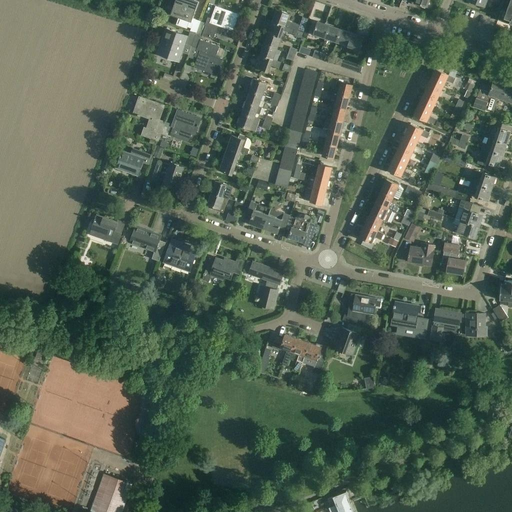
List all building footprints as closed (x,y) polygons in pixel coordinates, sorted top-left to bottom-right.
[(196,0),(175,0),(170,14),(179,17),(181,18),(178,25),(187,28),(187,26),(191,27),(190,31),(196,33),(200,21),(194,19),(192,18),(198,1),(196,0)] [(511,0),(510,0),(506,12),(501,10),(497,19),(511,24),(511,0)] [(200,21),(196,33),(199,34),(202,35),(213,39),(216,29),(218,24),(232,29),(237,14),(216,7),(212,19),(207,17),(206,23),(200,21)] [(297,30),(303,32),(308,20),(301,18),(299,24),(287,20),(289,14),(276,9),(272,21),(294,29),(297,30)] [(292,33),(294,29),(272,21),(268,32),(281,37),(284,30),(292,33)] [(325,38),(329,25),(317,21),(313,34),(325,38)] [(336,42),(341,29),(329,25),(325,38),(336,42)] [(166,29),(158,53),(178,60),(179,59),(182,50),(184,43),(191,46),(196,33),(190,31),(188,36),(187,36),(166,29)] [(294,29),(296,30),(294,35),(301,37),(303,32),(297,30),(294,29)] [(348,45),(352,33),(341,29),(336,42),(348,45)] [(277,48),(281,37),(268,32),(264,43),(277,48)] [(196,33),(191,46),(197,48),(194,56),(198,58),(195,66),(216,74),(221,59),(215,57),(219,46),(200,39),(202,35),(199,34),(196,33)] [(352,33),(348,45),(359,49),(362,43),(364,37),(352,33)] [(273,60),(273,59),(277,48),(264,43),(260,55),(273,60)] [(301,46),(299,52),(308,55),(310,49),(301,46)] [(288,52),(295,55),(297,51),(297,49),(290,47),(288,52)] [(320,53),(320,52),(315,50),(312,57),(318,59),(320,53)] [(293,60),(295,55),(288,52),(286,58),(293,60)] [(281,62),(273,59),(273,60),(260,55),(256,67),(269,71),(271,65),(279,68),(281,62)] [(343,59),(341,66),(356,71),(358,64),(343,59)] [(289,72),(291,66),(284,63),(282,69),(289,72)] [(289,129),(302,132),(318,72),(305,69),(299,93),(289,129)] [(430,79),(444,85),(446,80),(453,83),(455,78),(454,78),(455,76),(449,73),(448,75),(435,69),(430,79)] [(320,72),(317,88),(321,89),(325,74),(320,72)] [(250,90),(263,94),(267,83),(254,78),(250,90)] [(468,82),(466,88),(471,90),(475,81),(470,79),(469,78),(467,82),(468,82)] [(438,96),(444,85),(430,79),(425,90),(438,96)] [(502,100),(507,85),(493,80),(492,86),(481,83),(473,107),(491,113),(490,118),(494,119),(501,122),(504,115),(495,112),(493,112),(498,98),(502,100)] [(337,94),(349,97),(353,84),(341,81),(341,82),(336,81),(335,86),(339,87),(337,94)] [(511,86),(507,85),(502,100),(511,102),(511,86)] [(259,106),(263,94),(250,90),(246,101),(259,106)] [(433,108),(438,96),(425,90),(419,102),(433,108)] [(346,110),(349,97),(337,94),(336,101),(331,99),(330,105),(334,106),(346,110)] [(459,99),(455,105),(460,108),(461,108),(466,97),(463,96),(460,95),(459,99)] [(161,133),(165,121),(159,119),(164,105),(139,96),(133,113),(149,119),(146,127),(144,126),(141,135),(150,138),(149,143),(153,144),(155,145),(157,140),(158,141),(161,134),(161,133)] [(277,106),(279,100),(272,98),(270,103),(277,106)] [(259,106),(246,101),(242,113),(260,119),(255,117),(257,113),(260,114),(262,107),(259,106)] [(429,115),(433,108),(419,102),(414,115),(426,121),(427,120),(434,123),(436,119),(429,115)] [(455,119),(457,116),(461,108),(460,108),(455,105),(452,113),(450,117),(455,119)] [(343,122),(346,110),(334,106),(331,118),(343,122)] [(161,133),(161,134),(170,137),(188,143),(191,135),(194,136),(195,134),(201,118),(177,109),(175,117),(172,124),(165,121),(161,133)] [(256,131),(260,119),(242,113),(238,124),(244,126),(244,129),(247,130),(249,129),(256,131)] [(264,121),(271,123),(273,117),(266,115),(264,121)] [(340,134),(343,122),(331,118),(328,131),(340,134)] [(510,125),(501,122),(494,119),(488,137),(507,143),(511,131),(508,130),(510,125)] [(405,134),(418,140),(421,135),(427,138),(430,133),(422,130),(423,129),(410,123),(405,134)] [(471,131),(473,125),(466,123),(464,128),(471,131)] [(289,129),(285,146),(297,149),(302,132),(289,129)] [(303,140),(309,141),(311,131),(305,130),(303,140)] [(337,147),(340,134),(328,131),(324,144),(337,147)] [(412,152),(418,140),(405,134),(399,146),(412,152)] [(460,140),(467,142),(469,137),(462,134),(460,140)] [(228,146),(241,151),(247,154),(251,143),(251,141),(250,139),(248,138),(239,135),(238,137),(232,135),(228,146)] [(467,142),(460,140),(451,137),(449,142),(458,145),(458,146),(465,148),(467,142)] [(503,154),(507,143),(488,137),(486,143),(482,142),(480,147),(482,147),(503,154)] [(307,147),(309,141),(303,140),(299,153),(311,156),(313,148),(307,147)] [(334,158),(337,147),(324,144),(322,155),(334,158)] [(160,159),(163,149),(157,146),(153,156),(160,159)] [(237,162),(241,151),(228,146),(224,158),(237,162)] [(285,146),(281,162),(293,165),(297,149),(285,146)] [(407,163),(412,152),(399,146),(394,157),(407,163)] [(152,154),(136,149),(132,147),(130,153),(123,150),(117,166),(131,171),(130,173),(138,175),(142,162),(149,164),(152,154)] [(499,166),(503,154),(482,147),(477,163),(486,166),(487,162),(499,166)] [(429,162),(436,166),(440,157),(433,153),(429,162)] [(465,167),(467,161),(443,153),(441,159),(465,167)] [(257,163),(259,157),(252,155),(250,161),(257,163)] [(404,170),(407,163),(394,157),(388,169),(401,175),(408,178),(411,173),(404,170)] [(233,174),(237,162),(224,158),(220,169),(233,174)] [(169,164),(158,160),(152,176),(163,180),(162,184),(176,189),(184,166),(170,161),(169,164)] [(281,162),(279,167),(292,171),(293,165),(281,162)] [(432,175),(436,166),(429,162),(424,172),(432,175)] [(316,175),(329,178),(331,167),(319,163),(316,175)] [(299,179),(302,165),(297,164),(293,177),(299,179)] [(253,175),(255,169),(248,166),(246,172),(253,175)] [(279,167),(275,184),(288,187),(289,182),(290,177),(292,171),(279,167)] [(470,181),(492,188),(496,177),(483,172),(474,170),(470,181)] [(325,191),(329,178),(316,175),(313,187),(325,191)] [(381,190),(399,199),(400,198),(404,189),(399,185),(386,179),(381,190)] [(216,180),(211,192),(221,196),(222,196),(225,197),(228,198),(232,186),(229,185),(216,180)] [(258,180),(256,187),(266,190),(268,183),(258,180)] [(488,200),(492,188),(470,181),(469,186),(473,188),(471,194),(475,196),(488,200)] [(455,197),(457,191),(444,187),(429,182),(427,188),(442,193),(455,197)] [(247,192),(249,186),(241,184),(239,189),(247,192)] [(417,201),(419,197),(422,191),(408,185),(405,191),(414,195),(412,199),(417,201)] [(322,204),(325,191),(313,187),(311,195),(305,193),(303,199),(310,201),(322,204)] [(399,199),(381,190),(375,202),(392,210),(395,211),(397,206),(391,203),(394,197),(399,199)] [(211,192),(207,204),(213,206),(212,209),(218,210),(223,212),(228,198),(225,197),(222,196),(221,196),(211,192)] [(294,202),(297,195),(288,192),(285,199),(294,202)] [(278,205),(280,198),(279,198),(275,196),(272,203),(278,205)] [(427,208),(430,201),(423,199),(421,206),(427,208)] [(455,218),(479,226),(483,214),(470,210),(473,203),(461,199),(455,218)] [(263,228),(270,208),(257,204),(251,202),(246,215),(251,217),(249,223),(263,228)] [(387,221),(392,210),(375,202),(370,213),(387,221)] [(270,208),(263,228),(277,233),(279,227),(285,229),(290,216),(270,208)] [(313,208),(312,213),(317,214),(315,222),(321,223),(324,211),(313,208)] [(404,215),(412,219),(415,212),(407,208),(404,215)] [(229,209),(225,219),(234,222),(238,212),(229,209)] [(441,219),(443,214),(431,210),(429,209),(427,215),(434,217),(441,219)] [(422,221),(425,212),(419,210),(416,219),(422,221)] [(387,222),(387,221),(370,213),(365,224),(378,230),(383,220),(387,222)] [(118,222),(97,215),(90,234),(117,244),(125,222),(118,220),(118,222)] [(409,226),(412,219),(404,215),(401,222),(409,226)] [(313,238),(317,225),(296,217),(289,237),(303,242),(305,235),(313,238)] [(475,237),(479,226),(455,218),(453,223),(459,225),(457,231),(475,237)] [(414,242),(421,227),(412,223),(405,237),(414,242)] [(378,231),(378,230),(365,224),(359,236),(373,242),(375,237),(381,240),(384,233),(378,231)] [(135,226),(129,243),(154,251),(153,254),(153,255),(152,258),(158,261),(165,242),(158,240),(160,235),(135,226)] [(398,240),(393,238),(390,237),(388,242),(395,246),(398,240)] [(190,270),(197,251),(180,245),(181,242),(172,239),(164,262),(173,265),(182,268),(190,270)] [(434,250),(435,244),(421,242),(420,247),(411,246),(408,261),(431,265),(434,250)] [(458,253),(460,244),(445,242),(444,250),(442,263),(448,264),(446,271),(463,274),(465,260),(457,258),(458,253)] [(224,260),(216,257),(215,261),(209,259),(202,278),(209,281),(211,276),(223,280),(224,277),(231,280),(234,272),(239,274),(243,261),(237,259),(236,261),(225,258),(224,260)] [(247,260),(243,271),(249,273),(268,280),(267,284),(266,287),(260,284),(257,297),(255,297),(255,299),(256,299),(255,304),(257,304),(262,305),(262,307),(263,309),(265,310),(267,310),(269,309),(270,307),(274,308),(278,289),(277,289),(278,284),(278,283),(280,284),(284,272),(253,261),(253,262),(247,260)] [(155,274),(150,287),(157,290),(162,277),(155,274)] [(501,284),(500,300),(508,301),(507,306),(511,306),(511,280),(503,280),(503,284),(501,284)] [(134,284),(131,292),(145,297),(147,289),(134,284)] [(349,315),(346,321),(349,322),(348,322),(362,327),(364,321),(366,313),(374,315),(376,307),(380,308),(382,307),(383,302),(381,299),(377,298),(356,294),(351,293),(347,315),(349,315)] [(392,319),(391,325),(397,326),(396,333),(425,338),(428,318),(417,317),(419,305),(395,301),(392,318),(392,319)] [(501,321),(508,316),(500,304),(493,309),(501,321)] [(436,308),(430,338),(431,338),(441,340),(443,330),(454,332),(456,324),(459,325),(459,322),(466,322),(466,334),(467,334),(487,334),(487,326),(485,326),(485,312),(467,312),(466,312),(466,314),(461,313),(437,308),(436,308)] [(360,332),(362,327),(348,322),(346,328),(341,326),(333,347),(353,354),(361,333),(360,332)] [(501,329),(493,334),(504,352),(511,347),(511,346),(507,339),(501,329)] [(275,337),(271,347),(280,350),(280,348),(286,350),(282,363),(288,365),(292,352),(293,352),(297,338),(285,334),(283,340),(276,337),(275,337)] [(297,338),(293,352),(299,354),(294,369),(299,371),(302,362),(304,356),(309,342),(297,338)] [(304,356),(302,362),(314,366),(312,371),(319,374),(325,357),(318,354),(321,346),(309,342),(307,350),(304,356)] [(46,362),(48,354),(37,351),(34,358),(46,362)] [(263,356),(258,370),(265,373),(269,358),(268,358),(263,356)] [(90,511),(121,511),(131,485),(103,475),(90,511)] [(336,505),(328,508),(330,511),(354,511),(346,491),(333,496),(336,505)] [(353,499),(358,510),(358,511),(365,509),(364,507),(360,496),(353,499)]
